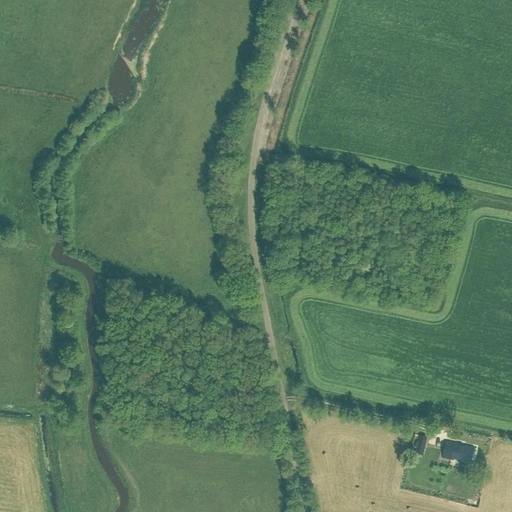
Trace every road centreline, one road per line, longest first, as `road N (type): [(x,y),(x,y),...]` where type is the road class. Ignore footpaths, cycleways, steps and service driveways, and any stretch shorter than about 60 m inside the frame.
road 1 (unclassified): [(282,399),(255,264),(251,183),(265,98),(297,0)]
road 2 (track): [(268,324),(108,272)]
road 3 (residential): [(282,399),(409,425)]
